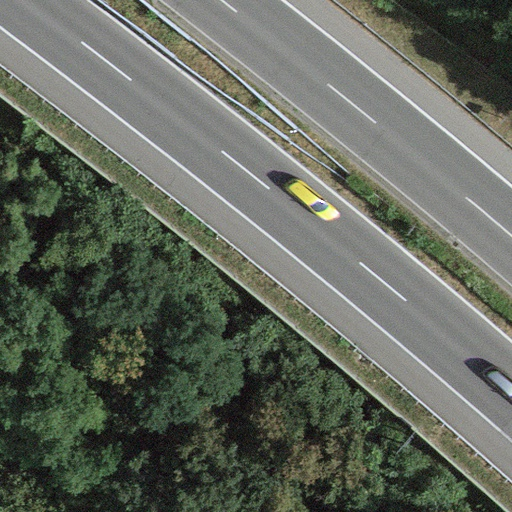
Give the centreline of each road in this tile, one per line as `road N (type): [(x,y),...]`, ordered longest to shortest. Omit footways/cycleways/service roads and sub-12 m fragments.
road 1 (motorway): [(18,0),(379,284),(511,400)]
road 2 (motorway): [(511,237),(220,0)]
